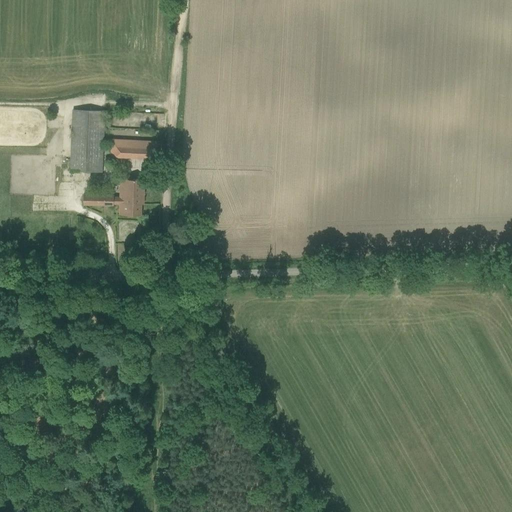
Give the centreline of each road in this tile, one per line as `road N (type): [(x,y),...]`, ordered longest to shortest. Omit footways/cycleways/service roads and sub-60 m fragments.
road 1 (unclassified): [(511,275),(161,286),(0,282)]
road 2 (track): [(161,286),(179,0)]
road 3 (track): [(298,511),(161,286)]
